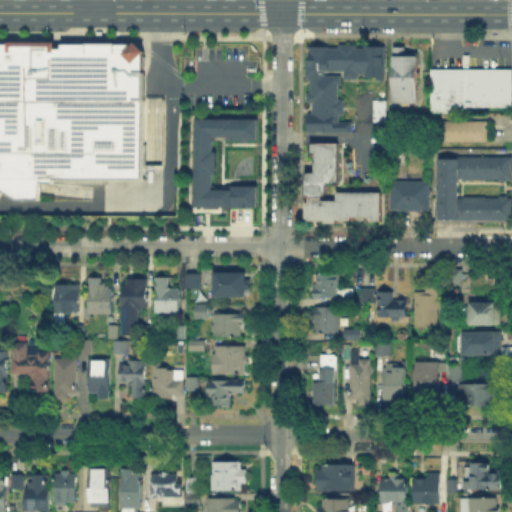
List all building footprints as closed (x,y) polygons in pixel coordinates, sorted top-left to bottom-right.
[(0,43),(6,43),(6,40),(54,41),(53,47),(60,47),(60,42),(85,43),(85,41),(114,41),(114,43),(131,43),(134,41),(144,50),(142,54),(142,99),(141,102),(140,177),(53,178),(52,182),(39,182),(39,199),(17,200),(0,189),(0,43)] [(323,70),(315,70),(315,65),(304,65),(304,54),(307,54),(307,45),(326,45),(326,46),(336,46),(336,43),(354,43),(354,46),(363,46),(363,44),(383,44),(383,78),(374,78),(374,76),(363,76),(363,73),(356,73),(356,77),(343,77),(343,70),(323,70)] [(392,45),(404,45),(403,50),(417,50),(417,101),(392,101),(392,45)] [(304,65),(315,65),(315,70),(323,70),(323,73),(339,73),(339,83),(336,83),(336,97),(343,97),(343,113),(338,113),(338,120),(350,120),(350,131),(306,131),(306,112),(310,112),(310,104),(312,104),(312,101),(305,101),(305,91),(308,91),(308,80),(307,80),(307,77),(304,77),(304,65)] [(464,104),(464,110),(429,110),(429,68),(464,68),(464,104)] [(464,68),(510,68),(510,104),(464,104),(464,68)] [(385,99),(385,119),(372,119),(372,98),(385,99)] [(257,121),(257,140),(216,140),(215,188),(241,189),(241,186),(258,186),(258,208),(197,208),(198,121),(257,121)] [(442,143),(442,122),(490,122),(490,144),(442,143)] [(339,146),(339,184),(326,184),(326,200),(340,200),(340,194),(383,194),(383,222),(310,222),(310,198),(308,198),(308,174),(314,174),(314,145),(339,146)] [(511,159),(511,182),(460,182),(460,197),(511,197),(511,221),(442,221),(442,159),(511,159)] [(392,211),(392,181),(432,182),(432,212),(392,211)] [(463,270),(463,286),(451,286),(451,270),(463,270)] [(339,273),(339,299),(318,299),(318,273),(339,273)] [(202,276),(202,288),(189,288),(189,276),(202,276)] [(247,276),(247,284),(250,284),(250,297),(218,296),(218,276),(247,276)] [(103,278),(103,286),(115,286),(115,315),(89,315),(89,286),(93,286),(93,277),(103,278)] [(125,281),(125,277),(146,277),(146,307),(138,307),(138,320),(135,320),(135,335),(121,335),(122,284),(125,284),(125,281)] [(170,279),(170,291),(181,291),(181,314),(154,314),(154,291),(158,291),(158,279),(170,279)] [(81,284),(81,313),(55,313),(55,284),(81,284)] [(432,290),(432,285),(443,285),(442,328),(417,328),(417,289),(432,290)] [(376,292),(376,303),(362,303),(362,291),(376,291),(376,292)] [(376,303),(376,292),(397,293),(397,302),(409,302),(409,316),(396,316),(396,318),(376,318),(376,303)] [(470,303),(493,303),(493,298),(503,298),(502,324),(469,324),(470,303)] [(205,303),(193,303),(193,315),(205,315),(205,303)] [(316,309),(339,309),(339,334),(316,334),(316,309)] [(209,310),(209,318),(198,318),(198,310),(209,310)] [(242,315),(242,336),(230,336),(230,344),(217,344),(217,314),(242,315)] [(108,338),(108,324),(119,324),(119,338),(108,338)] [(92,327),(92,354),(77,354),(77,327),(92,327)] [(346,341),(346,331),(362,331),(362,341),(346,341)] [(437,333),(449,333),(449,355),(437,355),(437,333)] [(503,334),(503,355),(466,355),(466,334),(503,334)] [(115,355),(115,341),(130,341),(130,355),(115,355)] [(377,356),(377,343),(393,343),(393,356),(377,356)] [(361,346),(361,361),(373,361),(373,397),(378,397),(377,406),(362,406),(362,400),(352,400),(352,361),(345,361),(346,346),(361,346)] [(40,347),(40,348),(43,348),(43,354),(52,354),(51,392),(35,392),(35,378),(15,377),(15,347),(40,347)] [(249,348),(249,374),(216,374),(216,348),(249,348)] [(0,350),(10,350),(10,391),(0,391),(0,350)] [(318,384),(323,384),(323,357),(337,357),(337,404),(318,404),(318,384)] [(144,360),(144,364),(147,364),(147,383),(146,383),(146,399),(133,399),(133,383),(121,383),(121,364),(131,364),(131,360),(144,360)] [(79,361),(79,392),(62,401),(57,401),(58,361),(79,361)] [(110,392),(110,400),(101,400),(101,392),(91,392),(91,361),(111,361),(111,392),(110,392)] [(441,364),(440,406),(418,406),(418,364),(441,364)] [(449,381),(449,364),(463,364),(463,381),(449,381)] [(387,366),(406,366),(406,398),(387,398),(387,366)] [(183,369),(183,398),(155,398),(156,369),(183,369)] [(199,377),(199,391),(190,391),(190,377),(199,377)] [(246,381),(246,393),(234,393),(234,410),(211,410),(211,381),(246,381)] [(462,406),(462,384),(498,384),(498,406),(462,406)] [(246,463),(245,483),(244,482),(244,490),(215,490),(215,463),(246,463)] [(319,491),(319,466),(357,466),(357,491),(319,491)] [(473,481),(473,476),(468,476),(468,466),(492,466),(492,471),(501,471),(500,489),(466,489),(466,481),(473,481)] [(92,471),(114,471),(114,507),(92,507),(92,471)] [(57,504),(57,474),(79,474),(79,504),(57,504)] [(141,474),(141,511),(123,511),(123,474),(141,474)] [(436,478),(436,474),(442,474),(442,503),(418,503),(418,478),(436,478)] [(152,498),(153,475),(179,475),(179,498),(152,498)] [(21,476),(21,489),(13,489),(13,476),(21,476)] [(384,504),(385,477),(401,477),(401,481),(409,481),(409,511),(399,511),(399,504),(384,504)] [(459,480),(459,494),(450,494),(450,480),(459,480)] [(28,511),(28,483),(51,483),(51,511),(28,511)] [(210,511),(210,500),(241,500),(241,511),(210,511)] [(350,500),(349,511),(322,511),(322,500),(350,500)] [(463,511),(463,500),(499,500),(499,511),(463,511)]
